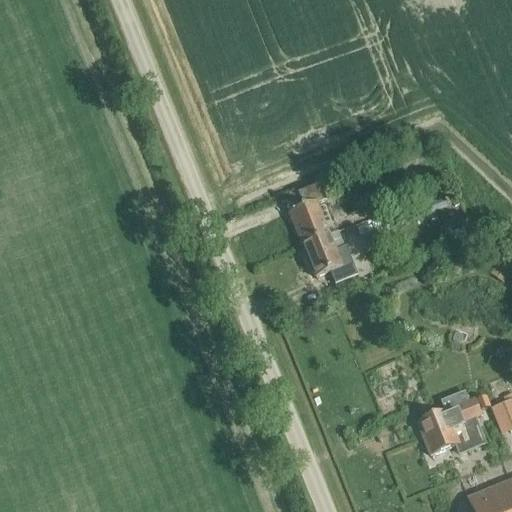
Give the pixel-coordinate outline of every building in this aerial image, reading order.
[(288,214),(301,247),(327,237),(326,236),(313,204),(323,200),(317,186),(297,194),(303,209),(288,214)] [(327,237),(301,247),(314,279),(330,273),(334,284),(355,276),(344,247),(342,248),(336,233),(326,236),(327,237)] [(497,281),(511,263),(498,253),(484,271),(497,281)] [(467,392),(443,402),(445,408),(470,397),(467,392)] [(457,446),(451,429),(480,418),(473,399),(446,410),(447,411),(415,424),(429,457),(457,446)] [(511,399),(489,409),(500,436),(511,430),(511,399)] [(471,511),(511,511),(511,481),(467,500),(471,511)]
